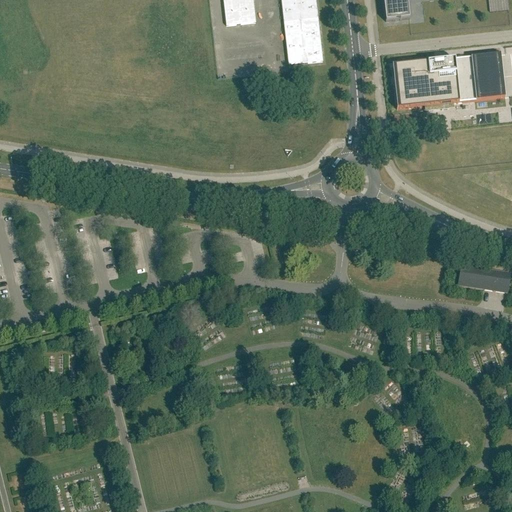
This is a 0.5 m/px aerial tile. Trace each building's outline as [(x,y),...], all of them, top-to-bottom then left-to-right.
[(281,0),(284,23),(288,67),(322,63),(317,19),(315,0),(223,0),(224,3),(226,27),(255,24),(252,0),(281,0)] [(382,0),(385,23),(395,22),(400,21),(400,22),(409,20),(406,0),(382,0)] [(488,0),(490,13),(508,11),(506,0),(488,0)] [(392,67),(392,68),(395,68),(399,110),(397,110),(397,111),(426,108),(426,112),(449,109),(449,105),(505,99),(503,99),(498,57),(500,57),(500,56),(498,56),(459,60),(459,58),(441,60),(441,62),(395,67),(392,67)] [(507,295),(510,275),(461,267),(458,287),(507,295)]
